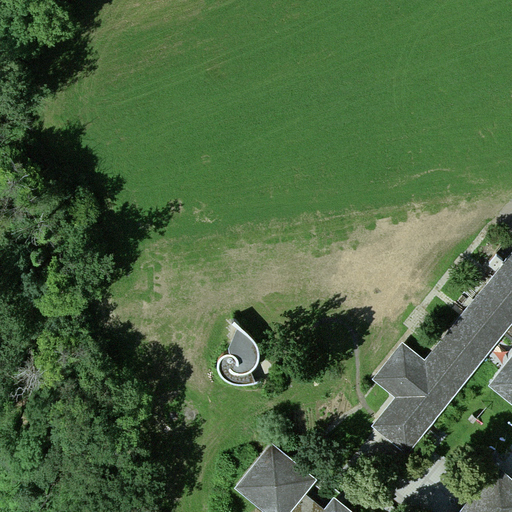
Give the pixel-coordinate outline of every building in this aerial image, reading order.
[(511,250),(504,260),(494,251),(485,264),(495,272),(423,360),(400,341),(368,379),(391,397),(367,428),(403,457),(503,335),(511,324),(511,250)] [(243,329),(235,322),(232,325),(236,329),(228,348),(229,355),(226,355),(222,357),(218,360),(217,366),(219,373),(220,377),(227,381),(233,384),(237,385),(244,385),(250,384),(254,382),(251,371),(256,368),(259,361),(261,357),(261,352),(260,347),(257,343),(252,336),(243,329)] [(511,324),(503,335),(511,342),(511,355),(488,386),(511,405),(511,324)] [(318,479),(271,442),(235,487),(265,511),(351,511),(335,499),(340,493),(320,477),(318,479)] [(511,511),(511,480),(499,470),(464,511),(511,511)]
